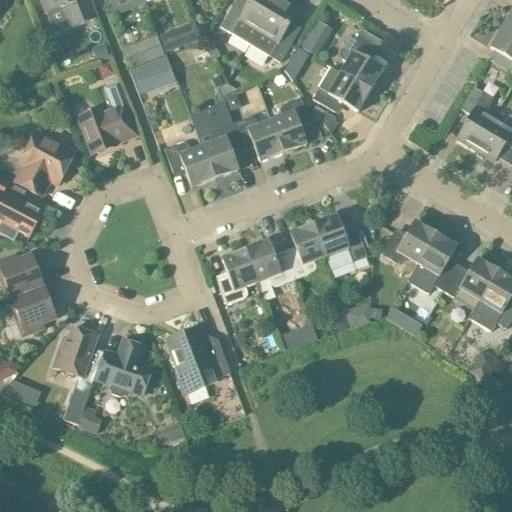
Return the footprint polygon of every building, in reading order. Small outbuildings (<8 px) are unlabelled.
[(40,0),(46,14),(62,8),(70,28),(96,19),(88,0),(40,0)] [(250,46),(277,0),(250,0),(245,10),(234,4),(220,28),(250,46)] [(281,0),(277,0),(250,46),(280,64),(294,39),(284,33),(299,7),(288,1),(287,3),(281,0)] [(511,12),(500,31),(511,37),(511,12)] [(316,57),(335,30),(321,20),(302,47),(316,57)] [(193,25),(158,38),(165,55),(200,42),(193,25)] [(511,37),(500,31),(489,49),(511,62),(511,64),(507,73),(511,75),(511,37)] [(339,75),(369,93),(382,71),(365,61),(371,50),(349,37),(340,53),(342,60),(346,63),(339,75)] [(111,57),(106,44),(92,49),(97,62),(111,57)] [(148,65),(141,47),(125,54),(131,71),(148,65)] [(215,47),(207,51),(213,62),(221,58),(215,47)] [(297,50),(286,69),(284,73),(292,84),(295,80),(297,75),(308,56),(297,50)] [(173,78),(165,58),(142,67),(150,87),(173,78)] [(357,113),(369,93),(339,75),(333,85),(329,82),(321,84),(312,100),(334,113),(340,103),(357,113)] [(136,136),(123,104),(117,84),(100,90),(107,110),(102,112),(101,109),(78,118),(92,156),(115,147),(114,144),(136,136)] [(220,89),(223,98),(237,92),(235,89),(229,85),(220,89)] [(476,151),(495,119),(486,114),(493,101),(484,95),(474,89),(460,111),(470,117),(456,140),(476,151)] [(270,122),(282,155),(305,146),(298,127),(309,123),(300,99),(283,106),(280,113),(282,117),(270,122)] [(316,108),(314,111),(330,133),(335,123),(335,119),(316,108)] [(495,119),(476,151),(494,162),(508,139),(511,141),(511,117),(509,115),(503,125),(495,119)] [(282,155),(270,122),(258,126),(256,122),(249,119),(232,125),(241,149),(252,145),(259,163),(282,155)] [(230,153),(241,149),(232,125),(215,131),(212,138),(214,143),(202,148),(214,180),(237,172),(230,153)] [(57,186),(74,154),(35,133),(18,165),(23,168),(15,183),(40,197),(49,181),(57,186)] [(214,180),(202,148),(190,152),(188,147),(181,144),(164,151),(173,175),(184,170),(191,189),(214,180)] [(29,238),(41,215),(20,203),(25,193),(0,178),(0,222),(0,223),(0,236),(13,243),(19,233),(29,238)] [(312,225),(325,258),(336,254),(339,262),(340,263),(341,264),(341,265),(343,265),(345,266),(347,266),(367,258),(356,230),(342,235),(335,217),(312,225)] [(418,265),(436,235),(414,222),(404,239),(393,233),(380,255),(396,265),(404,263),(406,258),(418,265)] [(313,263),(325,258),(312,225),(289,234),(296,253),(285,257),(294,281),(311,274),(315,267),(313,263)] [(444,293),(457,271),(446,265),(456,247),(436,235),(418,265),(428,271),(425,276),(427,283),(444,293)] [(294,281),(285,257),(274,261),(267,242),(244,251),(257,284),(268,279),(270,284),(277,287),(294,281)] [(245,288),(257,284),(244,251),(221,260),(228,278),(217,282),(226,307),(243,300),(246,293),(245,288)] [(11,301),(49,286),(43,272),(38,274),(30,255),(17,260),(15,256),(0,261),(0,281),(5,293),(8,292),(11,301)] [(470,321),(498,272),(476,259),(466,277),(457,271),(444,293),(454,299),(453,300),(472,312),(468,320),(470,321)] [(511,280),(498,272),(470,321),(490,333),(496,324),(506,330),(511,319),(511,304),(508,302),(511,295),(511,280)] [(49,286),(11,301),(14,307),(11,309),(22,338),(43,329),(42,325),(55,320),(48,300),(53,298),(49,286)] [(350,330),(368,323),(369,305),(344,314),(350,330)] [(370,311),(369,319),(380,320),(381,311),(370,311)] [(408,333),(415,337),(419,330),(412,326),(408,333)] [(82,379),(97,338),(72,329),(68,340),(64,339),(53,369),(82,379)] [(285,350),(312,340),(307,329),(281,339),(285,350)] [(203,345),(198,331),(168,342),(172,354),(169,362),(177,366),(182,379),(176,381),(182,399),(218,385),(216,380),(230,375),(217,340),(203,345)] [(139,365),(145,349),(123,342),(117,358),(105,353),(95,380),(110,385),(109,390),(111,395),(120,399),(125,396),(127,391),(142,397),(151,370),(139,365)] [(481,352),(469,374),(484,383),(496,361),(481,352)] [(35,408),(42,393),(14,381),(8,397),(35,408)] [(83,413),(92,388),(77,383),(68,407),(83,413)] [(78,428),(96,435),(99,426),(81,420),(78,428)] [(172,444),(184,439),(180,426),(166,430),(172,444)]
